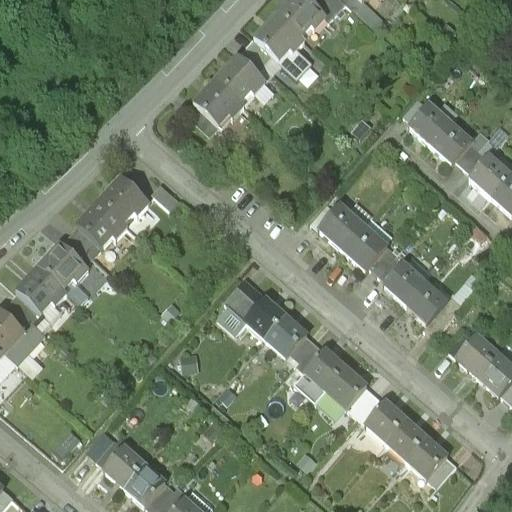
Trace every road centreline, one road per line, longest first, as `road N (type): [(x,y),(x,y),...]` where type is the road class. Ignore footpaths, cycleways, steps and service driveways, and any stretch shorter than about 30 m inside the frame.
road 1 (residential): [(125,126),(506,467)]
road 2 (residential): [(0,246),(125,126)]
road 3 (residential): [(125,126),(243,0)]
road 4 (residential): [(378,138),(511,243)]
